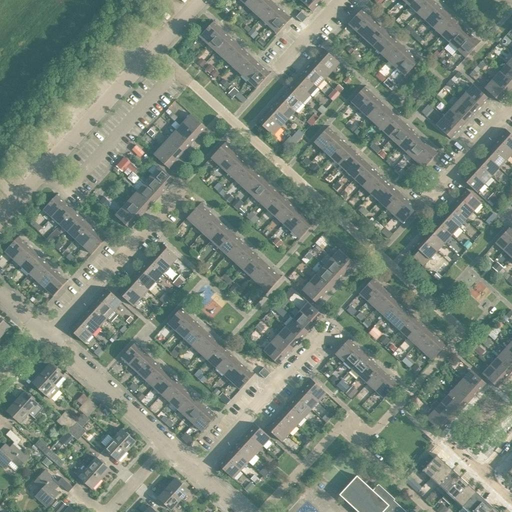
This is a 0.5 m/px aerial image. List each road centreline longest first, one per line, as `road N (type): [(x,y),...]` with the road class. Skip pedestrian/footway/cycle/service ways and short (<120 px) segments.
road 1 (residential): [(361,447),(458,330),(154,45)]
road 2 (residential): [(0,215),(154,45)]
road 3 (residential): [(196,471),(334,323)]
road 4 (residential): [(46,331),(184,187)]
road 5 (residential): [(168,446),(46,331)]
road 6 (residential): [(261,511),(334,431),(361,447)]
road 7 (residential): [(421,202),(511,104)]
